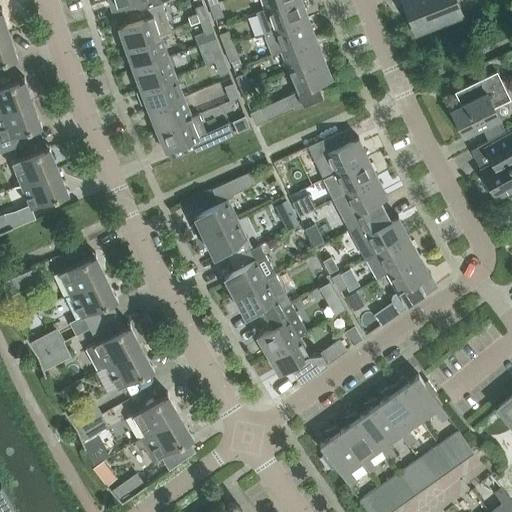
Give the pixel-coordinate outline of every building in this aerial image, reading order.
[(108,0),(111,9),(139,0),(108,0)] [(219,0),(209,4),(214,18),(224,15),(219,0)] [(273,30),(308,17),(301,0),(289,0),(265,9),(256,13),(264,33),(273,30)] [(262,0),(265,9),(289,0),(262,0)] [(402,0),(416,33),(446,21),(445,19),(460,13),(454,0),(402,0)] [(125,48),(160,35),(172,31),(161,2),(128,13),(131,22),(117,27),(125,48)] [(195,7),(200,21),(210,18),(205,3),(195,7)] [(273,30),(281,51),(316,37),(308,17),(273,30)] [(200,21),(207,41),(217,37),(210,18),(200,21)] [(220,34),(225,47),(235,43),(229,30),(220,34)] [(17,57),(6,34),(0,35),(0,61),(16,57),(16,58),(17,57)] [(167,56),(160,35),(125,48),(132,69),(167,56)] [(206,64),(215,61),(224,58),(217,37),(207,41),(198,44),(206,64)] [(324,58),(316,37),(281,51),(289,71),(324,58)] [(240,57),(235,43),(225,47),(230,61),(240,57)] [(132,69),(140,89),(175,76),(167,56),(132,69)] [(229,72),(224,58),(215,61),(220,75),(229,72)] [(290,95),(294,106),(295,108),(324,96),(319,83),(332,78),(324,58),(289,71),(297,92),(290,95)] [(493,106),(509,98),(496,71),(455,91),(461,104),(450,109),(464,138),(500,120),(493,106)] [(236,76),(242,91),(251,87),(246,72),(236,76)] [(140,104),(145,103),(148,110),(182,96),(189,94),(184,81),(177,84),(175,76),(140,89),(140,90),(136,92),(140,104)] [(0,87),(0,113),(30,102),(24,77),(23,77),(23,79),(0,87)] [(225,85),(230,100),(239,97),(234,82),(225,85)] [(289,95),(262,108),(267,119),(294,106),(289,95)] [(148,110),(156,131),(190,116),(182,96),(148,110)] [(0,139),(40,125),(40,126),(41,126),(30,102),(0,113),(0,139)] [(262,108),(251,113),(256,124),(267,119),(262,108)] [(191,141),(195,151),(212,143),(207,132),(199,113),(190,116),(156,131),(165,152),(191,141)] [(228,123),(207,132),(212,143),(233,134),(228,123)] [(325,178),(334,173),(368,157),(358,137),(347,142),(342,130),(309,145),(325,178)] [(511,131),(489,144),(498,159),(481,169),(497,198),(511,189),(511,131)] [(21,185),(56,170),(49,144),(48,145),(48,146),(11,162),(21,185)] [(335,197),(377,176),(368,157),(334,173),(325,178),(335,197)] [(68,193),(56,170),(21,185),(30,208),(67,192),(67,193),(68,193)] [(250,172),(229,182),(234,193),(255,183),(250,172)] [(381,212),(376,202),(388,196),(377,176),(335,197),(350,228),(381,212)] [(301,197),(292,201),(299,215),(308,210),(301,197)] [(203,235),(237,219),(227,199),(193,215),(197,223),(191,226),(197,238),(203,235)] [(286,199),(274,205),(279,216),(291,210),(286,199)] [(367,258),(409,235),(398,215),(386,222),(381,212),(350,228),(367,258)] [(3,215),(0,216),(0,233),(9,229),(3,215)] [(203,235),(213,255),(224,250),(230,260),(251,249),(237,219),(203,235)] [(315,222),(306,224),(311,240),(320,237),(315,222)] [(378,277),(387,272),(419,254),(409,235),(367,258),(378,277)] [(230,260),(235,269),(223,276),(234,296),(275,273),(260,244),(251,249),(230,260)] [(64,296),(104,277),(95,253),(94,253),(94,254),(53,274),(64,296)] [(418,281),(431,273),(419,254),(387,272),(396,287),(393,301),(400,311),(426,293),(418,281)] [(332,256),(323,261),(330,272),(338,268),(332,256)] [(27,270),(1,281),(6,295),(33,283),(27,270)] [(354,281),(348,270),(342,273),(348,284),(354,281)] [(342,273),(341,272),(332,277),(340,290),(349,285),(348,284),(342,273)] [(244,315),(256,309),(262,319),(291,302),(275,273),(234,296),(244,315)] [(117,299),(104,277),(64,296),(75,319),(83,315),(90,328),(116,315),(110,302),(116,299),(116,300),(117,299)] [(393,301),(375,314),(382,324),(400,311),(393,301)] [(262,319),(267,329),(256,335),(267,355),(299,336),(308,331),(291,302),(262,319)] [(128,323),(129,325),(123,328),(116,315),(90,328),(97,342),(86,348),(98,370),(105,366),(139,347),(130,323),(128,323)] [(37,355),(62,343),(56,330),(29,344),(37,355)] [(301,381),(327,363),(320,353),(309,353),(299,336),(267,355),(278,374),(291,367),(301,381)] [(339,339),(320,353),(327,363),(346,349),(339,339)] [(68,355),(62,343),(37,355),(42,369),(68,355)] [(154,369),(139,347),(105,366),(117,388),(152,368),(153,370),(154,369)] [(400,377),(395,384),(421,421),(434,412),(441,422),(448,416),(433,395),(436,393),(427,380),(424,383),(418,374),(406,382),(400,377)] [(379,402),(378,402),(402,435),(401,435),(408,445),(415,440),(408,430),(421,421),(395,384),(387,387),(389,394),(379,402)] [(134,442),(178,416),(167,392),(166,393),(167,394),(127,417),(140,438),(134,441),(134,442)] [(511,395),(497,407),(511,425),(511,395)] [(382,449),(381,449),(388,459),(395,454),(388,444),(401,435),(402,435),(378,402),(379,402),(376,397),(367,401),(370,408),(359,415),(359,416),(382,449)] [(76,428),(101,415),(94,402),(68,417),(76,428)] [(369,458),(381,449),(382,449),(359,416),(359,415),(356,411),(348,415),(350,422),(340,429),(339,430),(362,463),(368,473),(376,468),(369,458)] [(107,427),(101,415),(76,428),(81,441),(107,427)] [(194,437),(178,416),(134,442),(139,450),(144,448),(151,461),(192,437),(193,438),(194,437)] [(331,436),(319,444),(325,453),(322,455),(331,468),(334,466),(349,487),(356,482),(349,472),(362,463),(339,430),(340,429),(337,425),(328,429),(331,436)] [(448,437),(464,459),(474,452),(458,430),(448,437)] [(454,466),(464,459),(448,437),(438,444),(454,466)] [(86,444),(94,460),(103,454),(95,439),(86,444)] [(444,474),(454,466),(438,444),(428,451),(444,474)] [(434,481),(444,474),(428,451),(418,458),(434,481)] [(424,488),(434,481),(418,458),(408,465),(424,488)] [(414,495),(424,488),(408,465),(398,472),(414,495)] [(404,502),(414,495),(398,472),(388,479),(404,502)] [(136,475),(111,491),(122,503),(144,487),(136,475)] [(394,509),(404,502),(388,479),(379,486),(394,509)] [(16,511),(0,485),(0,511),(16,511)] [(381,511),(389,511),(394,509),(379,486),(369,493),(381,511)] [(502,503),(491,511),(511,511),(511,500),(501,488),(495,493),(502,503)] [(472,490),(465,495),(474,506),(480,501),(472,490)] [(366,511),(381,511),(369,493),(359,500),(366,511)]
